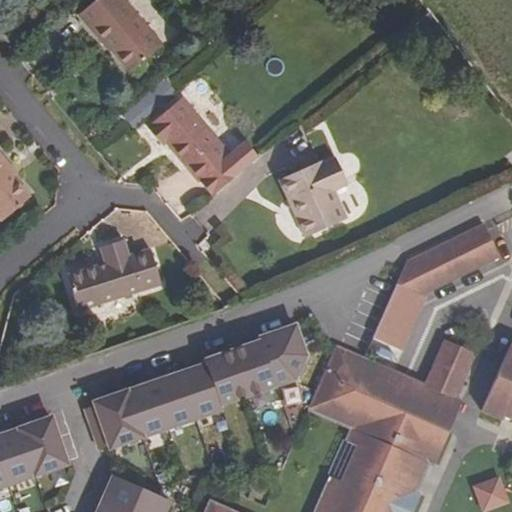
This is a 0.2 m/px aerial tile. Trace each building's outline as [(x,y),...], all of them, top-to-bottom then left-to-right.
[(156,41),(118,0),(88,0),(72,13),(95,38),(99,35),(109,46),(106,49),(125,68),(156,41)] [(182,161),(178,164),(190,179),(221,154),(174,96),(143,119),(145,122),(142,125),(154,141),(157,138),(161,135),(182,161)] [(161,135),(157,138),(178,164),(182,161),(161,135)] [(0,215),(27,191),(9,171),(2,161),(5,159),(0,153),(0,215)] [(13,168),(5,159),(2,161),(9,171),(13,168)] [(339,220),(326,192),(339,185),(328,161),(327,159),(313,164),(312,162),(271,180),(298,238),(339,220)] [(57,262),(67,299),(151,276),(141,240),(120,246),(115,230),(91,237),(95,253),(57,262)] [(499,266),(484,233),(406,267),(398,287),(421,297),(499,266)] [(205,365),(195,369),(187,372),(167,379),(139,389),(95,404),(96,407),(86,411),(100,451),(110,447),(111,449),(225,411),(223,406),(294,381),(306,358),(296,329),(259,340),(260,344),(204,362),(205,365)] [(448,342),(427,388),(457,402),(477,356),(448,342)] [(383,369),(337,348),(310,410),(355,430),(349,444),(354,446),(338,481),(333,479),(318,511),(225,511),(212,506),(209,511),(415,511),(422,497),(415,495),(429,464),(436,466),(450,435),(370,398),(383,369)] [(511,355),(510,354),(483,414),(504,423),(506,419),(511,422),(511,421),(511,355)] [(427,388),(383,369),(370,398),(450,435),(463,405),(457,402),(427,388)] [(139,389),(167,379),(165,372),(136,382),(139,389)] [(284,421),(299,416),(290,387),(275,391),(284,421)] [(52,420),(9,435),(0,437),(0,489),(68,466),(52,420)] [(67,430),(57,434),(65,459),(75,455),(67,430)] [(349,444),(344,442),(329,477),(333,479),(338,481),(354,446),(349,444)] [(498,476),(469,486),(479,511),(484,511),(508,503),(498,476)] [(114,479),(98,511),(164,511),(169,503),(114,479)]
